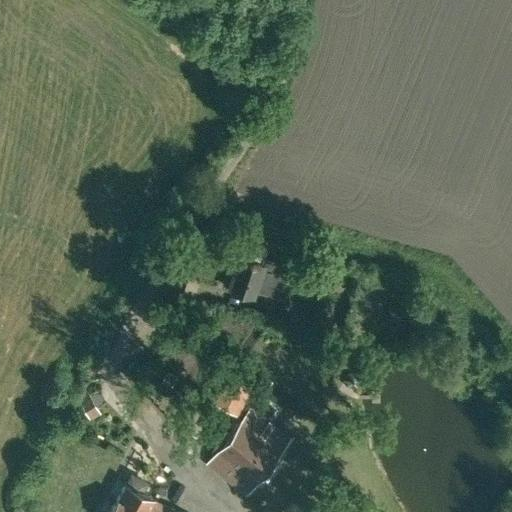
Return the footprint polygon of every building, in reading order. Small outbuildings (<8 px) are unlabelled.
[(262,260),(238,252),(235,263),(230,261),(227,271),(232,273),(228,283),(253,291),(255,284),(285,294),(295,263),(264,253),(262,260)] [(246,381),(233,373),(217,401),(230,408),(246,381)] [(249,405),(209,456),(247,486),(287,435),(249,405)] [(145,477),(131,470),(127,478),(125,477),(124,479),(125,479),(107,511),(171,511),(175,506),(153,494),(154,492),(152,491),(152,492),(141,486),(145,477)] [(326,511),(328,509),(306,499),(299,511),(326,511)]
